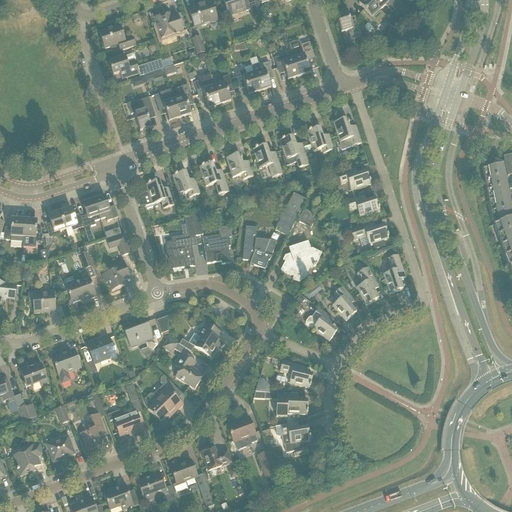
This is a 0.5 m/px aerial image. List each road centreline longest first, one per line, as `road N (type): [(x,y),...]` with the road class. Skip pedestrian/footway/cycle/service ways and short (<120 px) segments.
road 1 (residential): [(334,369),(361,334),(415,307),(421,295),(351,84)]
road 2 (residential): [(0,507),(179,438),(256,331)]
road 3 (tertiary): [(443,97),(423,153),(419,199),(486,384)]
road 4 (tertiary): [(511,368),(495,351),(438,200),(437,158),(457,96)]
road 5 (residential): [(114,167),(338,88)]
road 6 (residential): [(155,293),(30,340),(1,341)]
road 7 (residential): [(155,293),(114,167)]
road 8 (residential): [(256,331),(251,305),(216,285),(155,293)]
